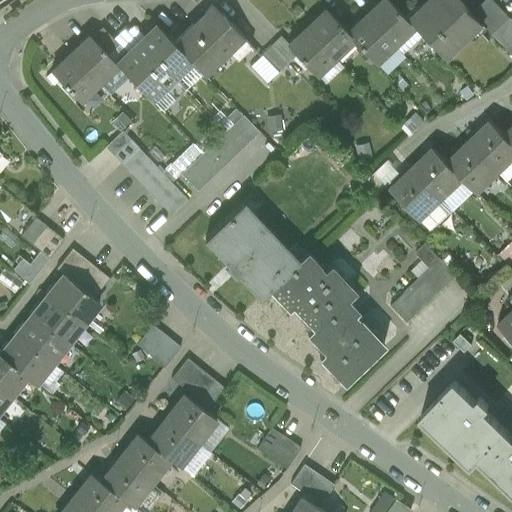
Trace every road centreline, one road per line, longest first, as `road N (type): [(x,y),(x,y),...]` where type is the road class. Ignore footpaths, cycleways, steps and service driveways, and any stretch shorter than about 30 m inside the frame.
road 1 (residential): [(464,511),(241,353),(94,208),(0,92)]
road 2 (unclassified): [(394,163),(425,133),(511,81)]
